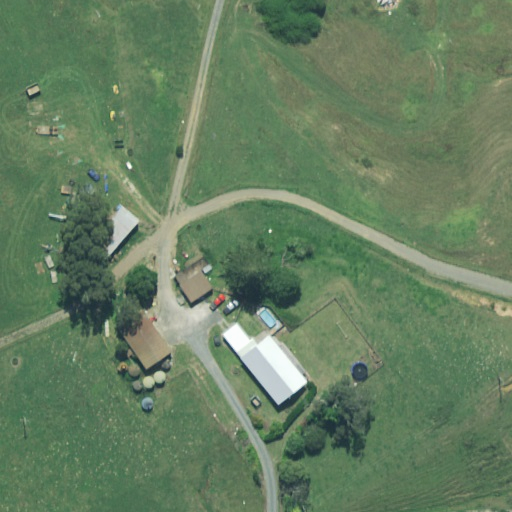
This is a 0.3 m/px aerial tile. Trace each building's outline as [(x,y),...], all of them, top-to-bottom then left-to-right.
[(139,221),(121,207),(88,245),(106,260),(139,221)] [(212,289),(201,271),(187,279),(182,271),(174,276),(191,302),(212,289)] [(170,353),(142,313),(119,330),(146,369),(170,353)] [(254,349),(234,325),(221,335),(278,404),(306,382),(269,337),(254,349)] [(134,381),(138,392),(166,382),(162,371),(134,381)]
